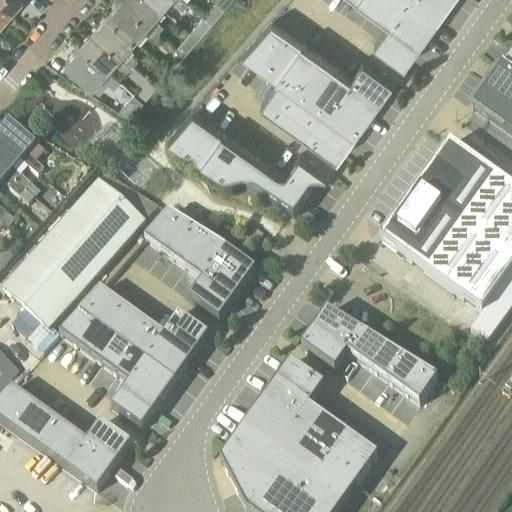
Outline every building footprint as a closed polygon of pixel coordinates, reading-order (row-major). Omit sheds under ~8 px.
[(0,0),(0,9),(6,15),(10,11),(19,0),(0,0)] [(120,0),(119,0),(106,15),(133,39),(142,29),(155,41),(160,35),(158,32),(120,0)] [(151,0),(120,0),(158,32),(163,27),(158,23),(159,21),(153,16),(160,8),(151,0)] [(151,0),(160,8),(167,0),(170,0),(175,4),(176,3),(183,9),(188,3),(184,0),(151,0)] [(217,0),(216,1),(224,8),(231,0),(217,0)] [(374,44),(404,66),(438,19),(451,0),(357,0),(389,23),(374,44)] [(202,17),(210,24),(224,8),(216,1),(202,17)] [(106,15),(93,31),(133,66),(134,65),(139,60),(125,48),(133,39),(106,15)] [(210,24),(202,17),(189,33),(197,39),(210,24)] [(355,135),(393,82),(362,60),(349,78),(271,22),(242,55),(278,80),(355,135)] [(93,31),(79,46),(106,70),(113,62),(143,88),(136,96),(143,103),(157,88),(148,79),(143,76),(144,75),(134,65),(133,66),(93,31)] [(197,39),(189,33),(175,49),(183,55),(197,39)] [(77,49),(65,63),(92,86),(98,79),(104,85),(107,82),(138,109),(143,103),(136,96),(106,70),(79,46),(77,49)] [(511,56),(502,71),(511,78),(511,56)] [(472,113),(511,140),(511,78),(502,71),(472,113)] [(355,135),(278,80),(261,103),(311,139),(310,140),(337,159),(355,135)] [(299,155),(283,177),(192,112),(168,140),(293,221),(326,175),(299,155)] [(8,126),(0,135),(0,142),(22,162),(39,176),(44,170),(28,156),(34,149),(8,126)] [(0,142),(0,168),(26,191),(31,185),(15,171),(22,162),(0,142)] [(511,192),(448,147),(378,244),(481,318),(511,275),(511,192)] [(0,187),(4,183),(29,205),(35,199),(26,191),(0,168),(0,187)] [(98,186),(1,293),(47,334),(144,227),(98,186)] [(63,202),(50,191),(43,199),(56,210),(63,202)] [(0,221),(6,226),(9,229),(16,222),(0,207),(0,221)] [(189,303),(219,325),(255,274),(225,253),(168,218),(144,244),(201,285),(189,303)] [(4,251),(12,258),(15,254),(7,246),(4,251)] [(0,271),(12,258),(4,251),(0,254),(0,271)] [(511,275),(481,318),(471,335),(487,346),(511,310),(511,275)] [(144,365),(174,386),(208,340),(178,318),(162,340),(99,295),(78,318),(97,331),(113,342),(129,354),(144,365)] [(326,316),(300,352),(334,376),(347,358),(419,410),(437,384),(423,376),(368,342),(326,316)] [(129,354),(113,342),(97,331),(78,318),(59,339),(128,388),(111,412),(141,433),(174,386),(144,365),(129,354)] [(0,357),(0,392),(17,373),(0,357)] [(289,367),(219,465),(243,511),(340,511),(377,462),(308,413),(324,391),(289,367)] [(423,413),(438,424),(455,401),(439,391),(423,413)] [(0,405),(0,426),(96,495),(130,449),(100,427),(86,447),(11,394),(0,405)] [(380,464),(361,490),(379,503),(397,477),(380,464)]
